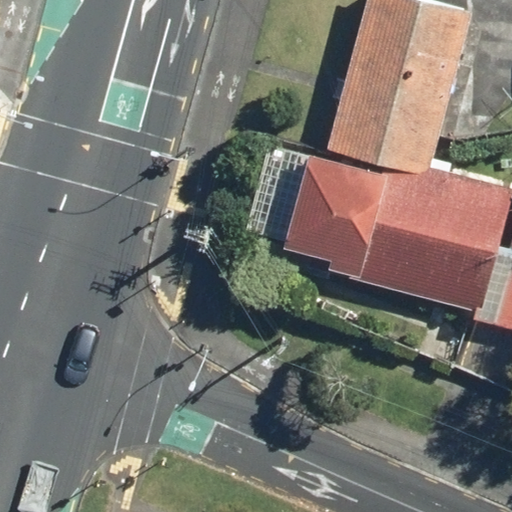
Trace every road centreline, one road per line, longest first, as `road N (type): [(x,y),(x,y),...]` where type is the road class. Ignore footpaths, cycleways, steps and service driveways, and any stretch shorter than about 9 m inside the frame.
road 1 (residential): [(38,341),(423,511)]
road 2 (primary): [(133,0),(38,341)]
road 3 (primary): [(38,341),(0,474)]
